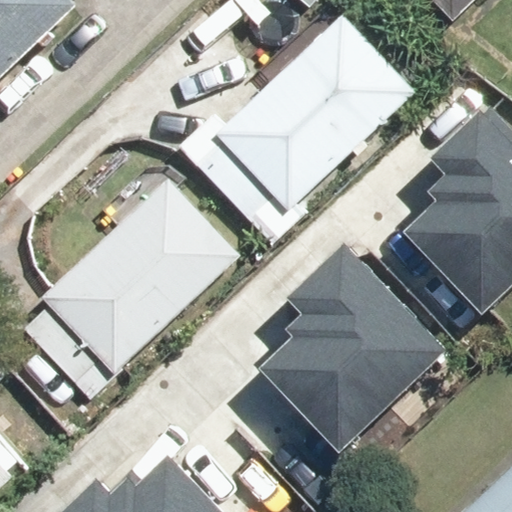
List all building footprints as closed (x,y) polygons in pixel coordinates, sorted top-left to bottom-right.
[(0,0),(0,86),(88,2),(86,0),(0,0)] [(444,0),(466,22),(489,0),(444,0)] [(376,19),(211,158),(271,230),(437,91),(376,19)] [(435,199),(408,224),(483,305),(511,279),(511,125),(491,103),(429,159),(445,176),(428,192),(435,199)] [(118,375),(242,256),(172,183),(48,302),(118,375)] [(302,329),(275,354),(351,436),(456,339),(358,233),(297,289),(313,307),(296,322),(302,329)] [(0,492),(30,463),(0,433),(0,492)] [(109,465),(57,511),(239,511),(179,447),(151,473),(139,461),(120,477),(109,465)] [(511,511),(511,466),(462,511),(511,511)]
